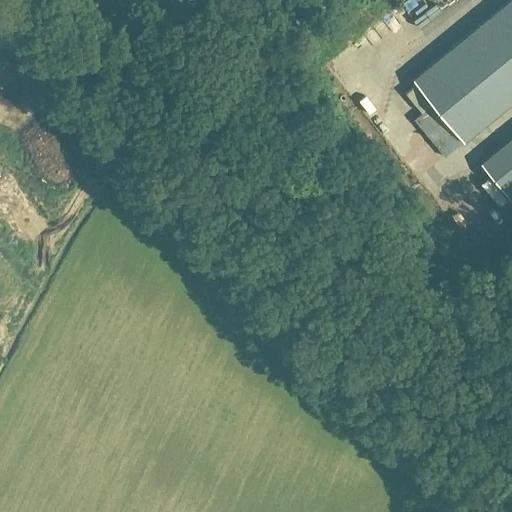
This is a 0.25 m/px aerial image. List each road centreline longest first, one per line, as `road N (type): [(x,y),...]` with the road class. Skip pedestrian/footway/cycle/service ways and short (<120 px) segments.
road 1 (track): [(112,144),(262,0)]
road 2 (track): [(42,0),(83,29),(182,75)]
